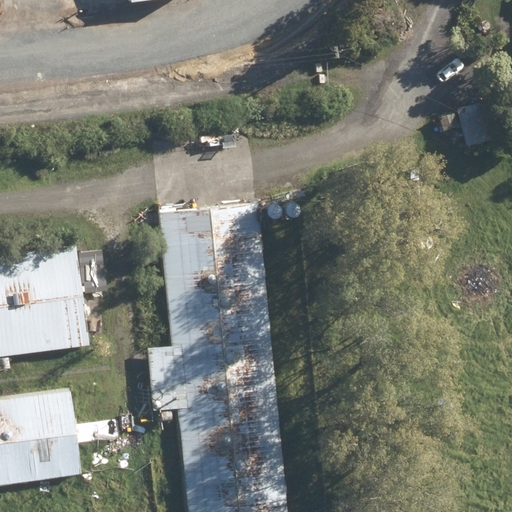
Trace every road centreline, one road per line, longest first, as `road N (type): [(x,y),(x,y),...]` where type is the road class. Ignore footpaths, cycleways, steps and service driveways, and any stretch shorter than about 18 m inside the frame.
road 1 (track): [(0,192),(321,146),(382,110),(446,0)]
road 2 (track): [(0,111),(223,81),(294,49),(329,0)]
road 3 (track): [(223,81),(327,66),(428,33)]
road 4 (track): [(112,176),(128,355)]
